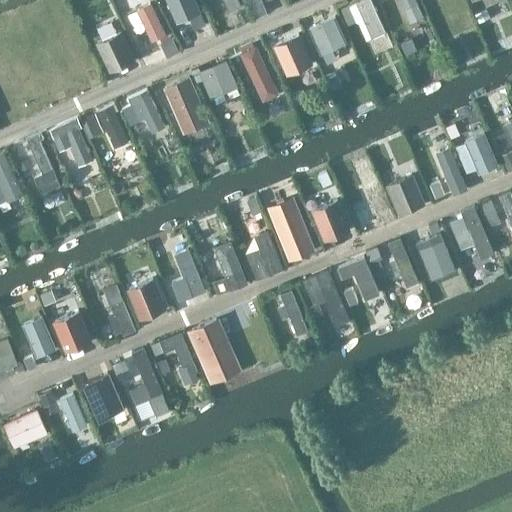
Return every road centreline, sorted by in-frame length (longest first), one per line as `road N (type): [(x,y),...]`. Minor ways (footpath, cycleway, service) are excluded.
road 1 (residential): [(511,175),(2,395)]
road 2 (residential): [(0,138),(318,0)]
